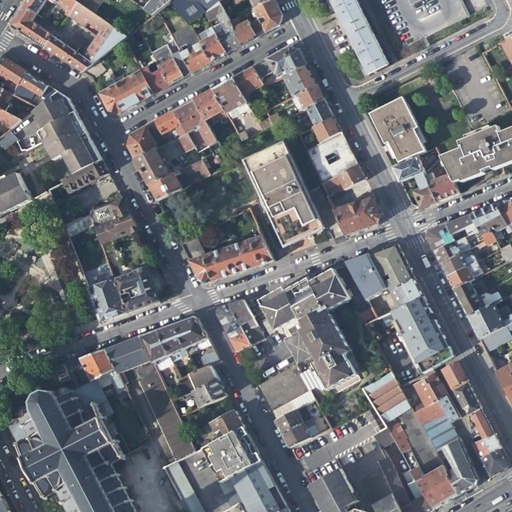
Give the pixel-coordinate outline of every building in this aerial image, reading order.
[(78,4),(71,0),(30,0),(23,12),(35,20),(36,20),(47,3),(69,17),(78,4)] [(71,0),(78,4),(86,10),(94,15),(103,3),(98,0),(71,0)] [(156,17),(175,2),(177,0),(154,0),(146,10),(156,17)] [(223,0),(177,0),(175,2),(193,27),(206,16),(219,3),(223,0)] [(243,0),(251,0),(257,10),(274,1),(274,0),(235,0),(237,3),(243,0)] [(332,0),(338,10),(349,32),(368,22),(356,0),(332,0)] [(256,14),(260,23),(263,21),(268,32),(280,26),(283,17),(277,7),(274,1),(257,10),(258,13),(256,14)] [(215,28),(229,55),(237,50),(244,46),(231,23),(219,3),(206,16),(215,28)] [(86,10),(78,4),(69,17),(77,23),(98,37),(80,61),(73,56),(76,53),(68,47),(65,50),(30,26),(19,17),(17,20),(12,28),(84,73),(100,61),(129,38),(98,18),(94,15),(86,10)] [(35,20),(23,12),(21,14),(19,17),(30,26),(33,22),(35,20)] [(235,21),(231,23),(244,46),(252,42),(258,38),(252,26),(251,23),(239,30),(235,21)] [(258,38),(268,32),(263,21),(260,23),(252,26),(258,38)] [(389,66),(368,22),(349,32),(360,55),(370,75),(389,66)] [(174,36),(180,48),(182,52),(183,55),(193,75),(203,69),(212,64),(200,37),(196,32),(193,27),(174,36)] [(215,28),(200,37),(212,64),(220,59),(229,55),(215,28)] [(511,37),(502,43),(511,62),(511,37)] [(175,56),(169,45),(154,53),(158,61),(161,67),(163,71),(171,87),(183,80),(193,75),(183,55),(182,52),(175,56)] [(282,81),(286,79),(308,67),(300,52),(291,49),(271,60),(255,68),(261,80),(275,72),(277,75),(279,76),(282,81)] [(0,81),(0,78),(1,77),(9,61),(4,58),(0,59),(0,87),(1,89),(4,85),(4,84),(0,81)] [(8,88),(6,91),(10,93),(15,96),(22,85),(29,74),(16,66),(9,61),(1,77),(6,81),(4,84),(4,85),(8,88)] [(106,70),(100,61),(84,73),(93,79),(94,80),(106,70)] [(149,69),(143,72),(155,95),(163,91),(171,87),(163,71),(161,67),(158,61),(151,66),(149,69)] [(295,99),(298,97),(318,87),(312,75),(308,67),(286,79),(295,99)] [(265,87),(261,80),(255,68),(245,74),(235,80),(245,98),(265,87)] [(143,72),(102,95),(110,112),(120,115),(126,112),(132,109),(155,95),(143,72)] [(39,81),(29,74),(22,85),(43,99),(50,88),(39,81)] [(245,98),(235,80),(225,85),(215,91),(226,112),(228,116),(249,106),(245,98)] [(36,107),(40,109),(49,102),(43,99),(22,85),(15,96),(29,103),(34,95),(43,101),(36,107)] [(5,102),(10,93),(6,91),(1,89),(0,87),(0,110),(6,114),(11,106),(5,102)] [(307,112),(310,110),(326,102),(320,91),(318,87),(298,97),(307,112)] [(50,88),(43,99),(49,102),(59,93),(50,88)] [(216,118),(226,112),(215,91),(205,96),(195,102),(206,122),(209,120),(213,127),(218,124),(216,118)] [(66,159),(75,177),(104,162),(88,133),(70,101),(59,93),(49,102),(40,109),(35,113),(45,133),(42,134),(41,137),(55,163),(66,159)] [(401,164),(417,156),(427,152),(416,131),(420,129),(405,99),(393,105),(394,108),(386,112),(384,109),(376,113),(379,118),(375,120),(387,145),(391,144),(393,147),(401,164)] [(218,143),(206,122),(195,102),(183,108),(175,113),(186,134),(194,131),(196,133),(199,131),(208,148),(218,143)] [(310,110),(319,128),(335,119),(329,108),(326,102),(310,110)] [(252,112),(249,106),(228,116),(231,121),(252,112)] [(24,123),(6,114),(0,110),(0,122),(14,130),(24,123)] [(175,129),(180,139),(187,135),(186,134),(175,113),(163,119),(156,124),(162,136),(175,129)] [(271,121),(275,129),(283,125),(279,116),(271,121)] [(316,130),(323,144),(342,134),(337,124),(335,119),(319,128),(316,130)] [(263,134),(275,129),(271,121),(260,126),(263,134)] [(296,126),(301,138),(309,134),(304,123),(296,126)] [(154,139),(162,136),(156,124),(149,127),(154,139)] [(511,128),(502,133),(499,126),(459,142),(462,148),(442,156),(443,159),(446,165),(451,174),(454,181),(467,176),(468,178),(508,162),(511,160),(511,128)] [(133,154),(137,160),(157,150),(148,128),(132,137),(129,147),(133,154)] [(11,133),(0,140),(0,146),(6,153),(18,143),(11,133)] [(240,137),(243,143),(250,140),(246,134),(240,137)] [(323,144),(308,154),(323,187),(359,166),(349,148),(342,134),(323,144)] [(195,149),(187,135),(180,139),(176,141),(185,154),(195,149)] [(264,198),(270,212),(274,210),(290,247),(324,232),(286,145),(251,160),(268,196),(264,198)] [(166,168),(157,150),(137,160),(142,170),(151,187),(171,177),(166,168)] [(401,164),(393,168),(396,174),(401,183),(416,176),(425,173),(417,156),(401,164)] [(203,161),(177,173),(171,177),(151,187),(154,193),(159,202),(184,190),(178,177),(179,176),(180,178),(182,179),(200,170),(205,179),(211,176),(203,161)] [(99,180),(110,175),(104,162),(75,177),(65,181),(67,184),(52,192),(65,228),(85,219),(71,194),(99,180)] [(172,165),(166,168),(171,177),(177,173),(172,165)] [(361,172),(359,166),(323,187),(327,196),(343,187),(346,193),(367,182),(361,172)] [(416,192),(422,209),(438,202),(426,176),(425,173),(416,176),(422,190),(420,191),(416,192)] [(434,174),(426,176),(438,202),(449,198),(460,194),(454,181),(451,174),(436,180),(434,174)] [(0,184),(0,217),(32,202),(19,176),(0,184)] [(265,214),(270,212),(264,198),(259,201),(262,207),(265,214)] [(336,216),(347,237),(366,230),(380,225),(384,216),(375,198),(336,216)] [(103,245),(141,231),(138,227),(136,222),(123,199),(111,206),(116,216),(95,224),(103,245)] [(511,200),(503,203),(497,205),(509,227),(511,226),(511,200)] [(500,232),(509,227),(497,205),(485,210),(471,216),(480,232),(482,237),(491,232),(492,232),(491,229),(493,228),(500,232)] [(468,228),(472,236),(474,235),(480,232),(471,216),(450,224),(430,232),(429,236),(437,252),(458,243),(467,239),(465,235),(463,237),(460,232),(468,228)] [(476,238),(479,245),(485,242),(482,237),(480,232),(474,235),(476,238)] [(496,241),(491,232),(482,237),(485,242),(479,245),(477,246),(478,249),(486,245),(487,245),(496,241)] [(466,243),(476,238),(474,235),(472,236),(467,239),(458,243),(437,252),(439,257),(443,264),(462,254),(463,253),(460,248),(467,244),(466,243)] [(244,273),(276,262),(264,238),(207,257),(197,238),(183,246),(202,281),(210,285),(244,273)] [(470,250),(467,244),(460,248),(463,253),(470,250)] [(508,263),(511,260),(511,248),(510,245),(501,250),(508,263)] [(378,253),(371,256),(387,289),(389,292),(390,293),(393,291),(418,280),(410,265),(401,247),(398,246),(378,253)] [(471,249),(470,250),(463,253),(462,254),(465,260),(474,255),(471,249)] [(476,259),(474,255),(465,260),(462,254),(443,264),(446,270),(450,277),(478,262),(481,261),(479,258),(476,259)] [(387,289),(371,256),(367,257),(355,261),(348,264),(367,299),(387,289)] [(481,270),(478,262),(450,277),(452,282),(456,289),(471,282),(476,279),(473,274),(481,270)] [(117,280),(130,314),(146,308),(161,303),(154,285),(148,269),(117,280)] [(484,275),(481,270),(473,274),(476,279),(484,275)] [(116,318),(128,314),(112,271),(102,274),(105,283),(95,287),(90,274),(84,277),(102,323),(116,318)] [(319,365),(315,367),(318,372),(327,390),(332,397),(361,382),(359,377),(364,375),(330,314),(352,301),(336,272),(312,285),(310,281),(298,288),(287,293),(285,290),(253,308),(258,317),(267,313),(278,333),(279,332),(301,320),(307,331),(302,334),(319,365)] [(402,309),(415,303),(427,299),(425,294),(418,280),(393,291),(402,309)] [(480,299),(471,282),(456,289),(462,302),(470,318),(496,305),(504,300),(500,293),(493,297),(492,295),(488,294),(480,299)] [(387,289),(367,299),(368,303),(389,292),(387,289)] [(458,360),(427,299),(392,313),(406,339),(415,356),(426,376),(458,360)] [(238,304),(230,307),(244,333),(252,347),(266,340),(246,301),(238,304)] [(499,311),(496,305),(470,318),(474,325),(482,341),(493,335),(511,324),(511,314),(509,308),(508,308),(507,307),(499,311)] [(244,333),(230,307),(221,310),(219,315),(224,325),(229,334),(236,329),(239,334),(231,339),(233,341),(244,333)] [(364,325),(376,320),(370,308),(359,314),(364,325)] [(191,356),(214,347),(203,325),(200,321),(197,319),(187,323),(176,326),(188,349),(191,355),(191,356)] [(277,333),(270,320),(263,323),(270,337),(277,333)] [(511,337),(509,332),(511,330),(511,324),(493,335),(499,346),(511,339),(511,337)] [(168,329),(160,332),(172,355),(188,349),(176,326),(168,329)] [(153,368),(173,358),(172,355),(160,332),(150,336),(143,338),(150,362),(153,368)] [(244,333),(233,341),(235,345),(239,353),(248,349),(252,347),(244,333)] [(118,372),(150,362),(143,338),(142,337),(121,346),(112,349),(108,351),(114,373),(120,384),(123,382),(118,372)] [(175,361),(191,355),(188,349),(172,355),(173,358),(175,361)] [(124,392),(120,384),(114,373),(108,351),(93,356),(81,361),(93,385),(92,385),(108,417),(111,415),(98,391),(110,385),(116,396),(124,392)] [(218,354),(204,359),(209,369),(213,367),(223,363),(218,354)] [(456,391),(470,384),(462,368),(460,363),(444,371),(456,391)] [(70,382),(65,366),(57,369),(63,385),(70,382)] [(271,414),(312,392),(310,389),(306,382),(303,376),(298,366),(265,383),(257,387),(265,402),(269,410),(271,414)] [(216,371),(213,367),(209,369),(191,376),(198,391),(221,381),(216,371)] [(312,371),(303,376),(312,392),(320,388),(322,392),(327,390),(318,372),(313,375),(312,371)] [(137,383),(178,462),(197,452),(156,373),(137,383)] [(437,375),(428,380),(439,402),(440,403),(450,398),(437,375)] [(376,412),(386,431),(399,455),(403,463),(408,470),(416,483),(443,467),(435,454),(415,415),(401,389),(394,376),(364,391),(371,404),(376,412)] [(511,376),(503,382),(511,399),(511,376)] [(428,408),(439,402),(428,380),(417,386),(424,401),(428,408)] [(201,408),(229,397),(223,386),(221,381),(198,391),(182,397),(184,401),(190,399),(193,401),(197,399),(201,408)] [(471,415),(484,411),(470,384),(456,391),(471,415)] [(118,435),(108,417),(92,385),(75,393),(74,392),(71,393),(66,389),(60,393),(60,399),(59,399),(56,395),(56,394),(55,392),(54,392),(53,393),(53,394),(47,393),(47,392),(46,391),(44,391),(44,392),(44,394),(39,396),(38,395),(36,395),(36,397),(37,398),(34,403),(32,403),(32,405),(33,406),(34,406),(35,412),(34,413),(29,409),(22,413),(22,418),(20,420),(19,421),(9,427),(19,446),(17,447),(18,450),(20,449),(24,457),(25,460),(23,461),(24,464),(27,463),(31,471),(38,483),(35,484),(36,488),(39,486),(44,497),(43,498),(44,501),(46,500),(47,501),(49,501),(48,499),(59,493),(64,503),(62,504),(63,506),(65,506),(68,511),(135,511),(132,504),(134,503),(132,500),(130,501),(125,490),(127,489),(127,488),(135,483),(124,461),(126,460),(124,457),(123,455),(121,456),(116,445),(118,445),(116,441),(115,442),(113,438),(118,435)] [(418,405),(408,385),(405,387),(401,389),(415,415),(428,408),(424,401),(418,405)] [(317,401),(312,392),(271,414),(273,417),(276,422),(305,407),(317,401)] [(450,398),(440,403),(452,424),(462,419),(450,398)] [(454,471),(447,475),(461,496),(467,492),(477,486),(481,481),(452,424),(440,403),(439,402),(428,408),(415,415),(435,454),(443,450),(454,471)] [(283,435),(312,420),(305,407),(276,422),(278,426),(283,435)] [(488,418),(484,411),(471,415),(472,416),(478,443),(497,437),(488,418)] [(212,425),(221,440),(222,440),(246,428),(243,424),(239,416),(237,412),(212,425)] [(319,416),(312,420),(283,435),(291,449),(320,435),(315,426),(322,422),(319,416)] [(259,453),(246,428),(222,440),(221,440),(209,446),(214,456),(212,457),(220,474),(242,462),(250,458),(251,460),(260,455),(259,453)] [(386,461),(399,455),(386,431),(374,438),(385,460),(386,461)] [(503,448),(497,437),(478,443),(491,478),(505,470),(509,461),(503,448)] [(220,479),(222,483),(231,479),(264,463),(262,458),(260,455),(251,460),(250,458),(242,462),(220,474),(218,474),(220,479)] [(411,504),(386,461),(385,460),(379,463),(395,495),(402,511),(432,511),(435,511),(416,483),(408,470),(400,475),(416,501),(411,504)] [(165,468),(188,511),(204,511),(178,462),(165,468)] [(290,511),(264,463),(231,479),(244,504),(247,511),(290,511)] [(443,467),(416,483),(435,511),(448,503),(461,496),(447,475),(443,467)] [(338,470),(310,487),(324,511),(402,511),(395,495),(373,507),(375,511),(361,511),(356,510),(352,511),(347,511),(346,509),(355,503),(338,470)] [(232,510),(244,504),(231,479),(222,483),(220,484),(232,510)] [(0,511),(9,511),(2,498),(0,493),(0,511)]
